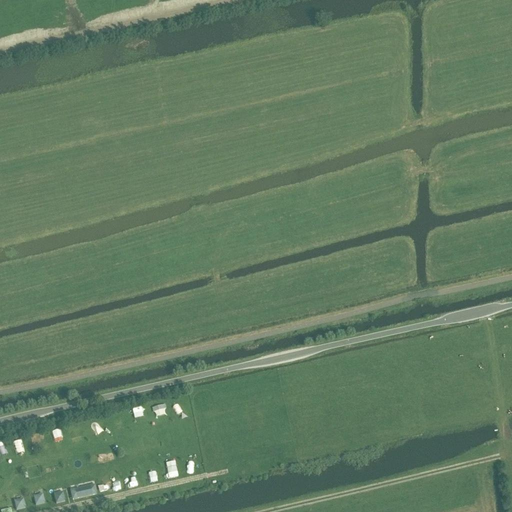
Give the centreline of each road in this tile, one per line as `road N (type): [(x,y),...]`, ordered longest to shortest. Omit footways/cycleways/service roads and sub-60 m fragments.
road 1 (unclassified): [(0,422),(511,308)]
road 2 (track): [(234,0),(0,53)]
